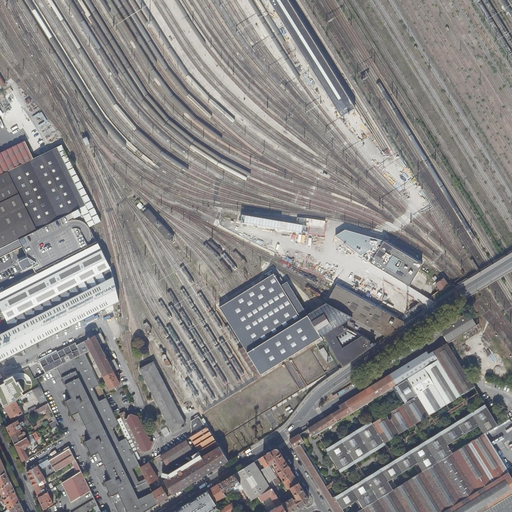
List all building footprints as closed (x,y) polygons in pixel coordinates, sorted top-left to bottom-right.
[(269,0),(341,116),(355,108),(287,0),(269,0)] [(39,150),(47,145),(13,92),(6,96),(39,150)] [(0,154),(0,175),(34,158),(26,142),(0,154)] [(84,215),(91,228),(102,222),(95,209),(63,145),(53,149),(82,208),(79,209),(83,214),(84,214),(84,215)] [(0,248),(19,239),(39,229),(41,228),(79,209),(82,208),(53,149),(34,158),(0,175),(0,248)] [(170,235),(145,207),(140,211),(166,240),(170,235)] [(39,229),(19,239),(22,246),(25,252),(29,258),(20,263),(24,271),(33,267),(36,272),(54,263),(72,254),(76,252),(88,246),(98,241),(91,228),(84,215),(84,214),(83,214),(79,209),(41,228),(39,229)] [(345,230),(336,235),(372,264),(409,286),(422,264),(383,241),(345,230)] [(36,272),(0,290),(0,303),(12,327),(114,276),(112,268),(98,241),(88,246),(76,252),(72,254),(54,263),(36,272)] [(383,335),(402,322),(334,285),(332,289),(329,294),(326,299),(324,302),(316,307),(305,314),(284,281),(280,282),(276,274),(273,276),(269,270),(263,274),(265,277),(263,279),(258,282),(253,285),(248,288),(242,292),(238,294),(231,299),(222,304),(217,307),(258,373),(321,334),(340,366),(373,343),(338,324),(349,317),(383,335)] [(12,327),(0,333),(0,361),(119,301),(114,276),(12,327)] [(446,283),(442,277),(434,283),(437,286),(434,288),(437,291),(446,283)] [(420,311),(416,306),(410,310),(413,315),(420,311)] [(439,330),(447,344),(476,326),(468,312),(439,330)] [(147,321),(142,324),(146,331),(151,329),(147,321)] [(31,368),(37,379),(56,368),(85,354),(98,380),(103,377),(110,390),(120,384),(114,372),(119,369),(115,360),(109,363),(100,345),(106,342),(101,334),(77,346),(76,344),(31,368)] [(434,352),(461,395),(469,390),(474,387),(447,344),(439,349),(434,352)] [(325,362),(329,360),(323,347),(319,349),(325,362)] [(341,409),(309,429),(314,437),(397,385),(408,401),(328,451),(340,471),(461,395),(434,352),(428,355),(427,352),(389,376),(339,406),(341,409)] [(127,511),(143,511),(157,503),(152,492),(148,484),(145,478),(138,482),(132,469),(139,465),(126,438),(118,442),(111,428),(120,424),(118,420),(117,420),(106,398),(98,401),(92,388),(100,384),(98,380),(85,354),(56,368),(66,388),(71,398),(64,401),(71,415),(78,412),(91,438),(84,442),(91,456),(98,452),(111,478),(104,482),(111,496),(118,492),(127,511)] [(173,432),(186,425),(154,363),(141,370),(173,432)] [(26,383),(22,374),(12,380),(16,388),(26,383)] [(48,403),(40,387),(33,391),(41,407),(48,403)] [(395,390),(392,392),(398,401),(401,399),(395,390)] [(23,413),(15,401),(4,407),(11,420),(23,413)] [(52,412),(48,403),(41,407),(37,410),(39,413),(44,410),(45,411),(46,411),(48,413),(46,414),(47,415),(52,412)] [(486,406),(405,457),(337,499),(331,490),(329,491),(324,494),(334,511),(343,511),(341,508),(356,499),(361,507),(353,511),(482,511),(511,494),(511,477),(509,472),(508,473),(484,435),(453,453),(447,444),(478,425),(484,434),(498,425),(486,406)] [(125,411),(120,414),(138,452),(142,450),(146,452),(151,449),(154,442),(151,441),(152,438),(148,436),(150,433),(146,432),(148,428),(144,427),(139,416),(131,414),(129,415),(129,416),(128,416),(125,411)] [(199,432),(207,427),(202,419),(200,420),(196,420),(195,418),(192,420),(199,432)] [(18,420),(6,427),(11,436),(20,430),(23,429),(22,427),(23,426),(24,425),(23,424),(24,424),(23,422),(20,424),(18,420)] [(215,468),(228,460),(207,427),(199,432),(185,440),(186,440),(168,451),(160,456),(165,465),(191,449),(191,448),(195,446),(202,456),(164,480),(172,494),(215,468)] [(166,427),(160,430),(164,437),(170,434),(166,427)] [(20,430),(11,436),(15,444),(25,438),(24,436),(25,436),(25,435),(25,434),(25,433),(25,432),(23,432),(22,433),(20,430)] [(25,438),(15,444),(22,462),(29,458),(23,449),(36,442),(31,435),(28,437),(29,439),(28,440),(27,437),(25,438)] [(303,443),(298,435),(290,440),(321,489),(326,486),(328,484),(302,444),(303,443)] [(68,447),(27,472),(33,486),(45,479),(40,470),(50,463),(56,472),(70,463),(71,463),(72,462),(75,460),(68,447)] [(283,481),(293,474),(278,450),(274,449),(263,456),(269,465),(272,463),(275,462),(276,464),(274,465),(274,466),(283,481)] [(253,462),(234,474),(244,490),(250,500),(258,496),(270,489),(253,462)] [(157,478),(148,463),(141,467),(145,478),(148,484),(157,478)] [(0,488),(11,481),(6,471),(0,475),(0,488)] [(90,491),(81,471),(78,473),(62,483),(70,501),(74,501),(90,491)] [(244,490),(234,474),(218,484),(223,492),(226,490),(227,491),(231,489),(236,496),(239,494),(244,490)] [(308,499),(293,474),(283,481),(282,481),(285,485),(279,490),(276,485),(271,488),(279,499),(283,497),(281,493),(290,488),(298,501),(297,502),(294,497),(293,498),(292,497),(281,504),(286,511),(291,511),(308,502),(308,499)] [(45,479),(33,486),(38,497),(48,492),(49,491),(50,490),(49,489),(48,490),(47,487),(45,488),(44,484),(46,483),(45,479)] [(4,499),(15,492),(11,481),(0,488),(0,491),(3,496),(2,496),(0,496),(0,500),(1,500),(4,499)] [(223,492),(218,484),(207,490),(214,502),(225,496),(223,492)] [(326,486),(321,489),(324,494),(329,491),(326,486)] [(157,503),(168,497),(161,487),(152,492),(157,503)] [(286,511),(281,504),(279,499),(271,488),(270,489),(258,496),(261,502),(270,497),(277,507),(272,510),(270,506),(266,509),(267,511),(286,511)] [(211,511),(215,510),(212,505),(215,503),(214,502),(207,490),(196,497),(196,498),(192,500),(193,501),(190,503),(189,501),(171,511),(211,511)] [(234,510),(250,500),(244,490),(239,494),(241,497),(230,504),(234,510)] [(8,509),(20,502),(15,492),(4,499),(8,509)] [(48,492),(38,497),(44,510),(53,504),(48,492)] [(85,511),(87,511),(93,507),(97,505),(94,499),(72,511),(85,511)] [(220,511),(231,511),(234,510),(230,504),(228,500),(227,499),(217,505),(220,511)] [(21,511),(24,511),(20,502),(8,509),(6,511),(7,511),(8,511),(9,511),(10,510),(11,511),(21,511)]
